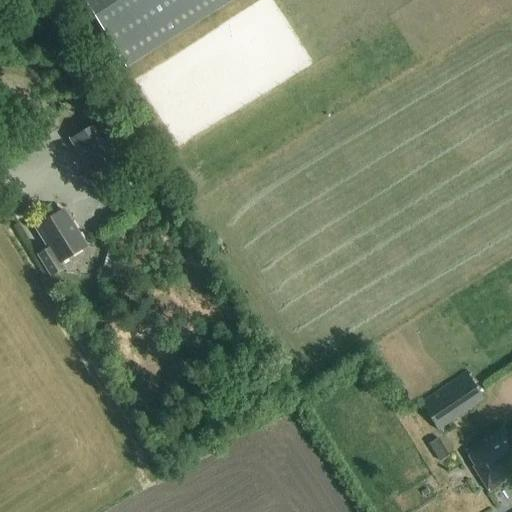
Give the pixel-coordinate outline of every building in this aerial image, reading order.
[(82,0),(125,68),(234,0),(82,0)] [(134,166),(106,118),(69,140),(98,189),(101,187),(109,199),(121,192),(113,178),(134,166)] [(87,247),(64,209),(34,228),(47,249),(37,255),(50,277),(64,269),(61,263),(87,247)] [(438,431),(486,399),(467,371),(420,403),(438,431)] [(511,435),(510,436),(504,427),(468,450),(476,465),(475,466),(491,493),(511,478),(511,435)]
